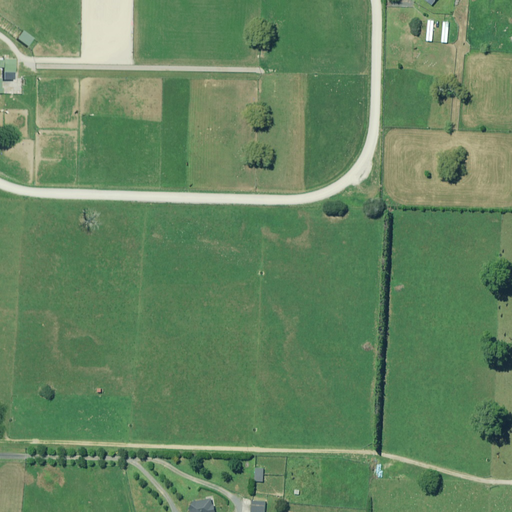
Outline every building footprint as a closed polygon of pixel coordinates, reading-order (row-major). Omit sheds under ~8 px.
[(34,39),(23,32),(18,39),(28,47),(34,39)] [(0,93),(7,94),(7,88),(1,88),(2,79),(0,78),(0,70),(3,70),(3,73),(15,74),(16,60),(0,59),(0,93)] [(393,469),(391,469),(391,467),(379,467),(378,479),(391,480),(393,480),(393,469)] [(265,482),(266,469),(257,468),(257,481),(265,482)] [(217,511),(216,505),(214,506),(213,499),(199,502),(197,501),(192,508),(192,511),(217,511)] [(267,511),(268,501),(254,500),(253,511),(267,511)]
